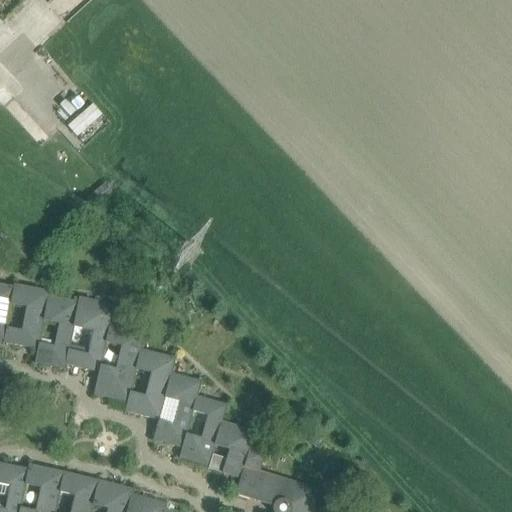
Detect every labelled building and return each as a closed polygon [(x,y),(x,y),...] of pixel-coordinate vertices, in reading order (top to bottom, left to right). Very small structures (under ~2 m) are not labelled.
[(13,286),(12,286),(12,287),(9,305),(26,307),(22,331),(5,328),(3,341),(3,344),(33,349),(31,358),(35,358),(37,344),(42,320),(48,292),(13,284),(13,286)] [(0,340),(3,341),(5,328),(9,305),(12,287),(0,285),(0,340)] [(73,326),(77,303),(48,296),(49,292),(48,292),(42,320),(59,324),(55,347),(37,344),(35,358),(34,364),(64,371),(65,366),(68,349),(73,326)] [(77,303),(73,326),(93,331),(88,354),(68,349),(65,366),(98,373),(100,364),(105,342),(114,306),(78,299),(77,303)] [(126,403),(129,391),(135,370),(141,350),(140,350),(145,332),(111,324),(115,307),(114,306),(105,342),(121,346),(116,368),(100,364),(98,373),(93,396),(126,403)] [(175,359),(141,350),(135,370),(151,374),(145,396),(129,391),(126,403),(124,413),(157,421),(171,374),(170,374),(175,359)] [(201,382),(171,374),(157,421),(158,421),(152,441),(181,449),(186,434),(192,412),(197,397),(196,397),(201,382)] [(208,470),(213,455),(215,446),(222,422),(221,422),(226,406),(197,397),(192,412),(207,417),(201,438),(186,434),(181,449),(178,459),(208,468),(207,470),(208,470)] [(255,432),(222,422),(215,446),(230,451),(227,460),(213,455),(208,470),(239,480),(250,448),(255,432)] [(265,452),(250,448),(239,480),(234,496),(249,500),(251,495),(275,503),(274,504),(273,505),(272,507),(272,508),(272,510),(272,511),(271,511),(311,511),(318,490),(259,472),(265,452)] [(0,511),(18,511),(19,508),(24,484),(27,470),(0,464),(0,484),(10,486),(5,509),(0,508),(0,511)] [(27,470),(24,484),(40,488),(36,511),(19,508),(18,511),(53,511),(58,492),(62,473),(28,465),(27,470)] [(89,511),(91,505),(97,481),(62,473),(58,492),(75,496),(71,511),(89,511)] [(97,481),(91,505),(108,509),(107,511),(126,511),(132,490),(97,481)] [(133,490),(132,490),(126,511),(163,511),(166,504),(132,495),(133,490)]
